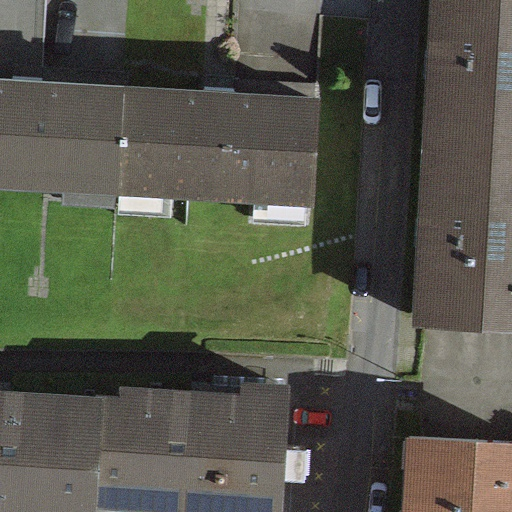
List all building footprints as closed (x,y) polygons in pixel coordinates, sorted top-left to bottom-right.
[(511,0),(430,0),(421,151),(511,156),(511,0)] [(22,83),(0,81),(0,195),(110,203),(117,89),(22,83)] [(219,96),(117,89),(110,203),(310,215),(317,102),(219,96)] [(511,156),(421,151),(410,333),(511,339),(511,156)] [(114,407),(85,405),(77,511),(274,511),(276,490),(289,491),(291,461),(276,460),(281,393),(238,391),(237,403),(199,401),(115,395),(114,407)] [(0,511),(77,511),(85,405),(0,399),(0,511)] [(511,511),(511,453),(398,446),(393,511),(511,511)]
